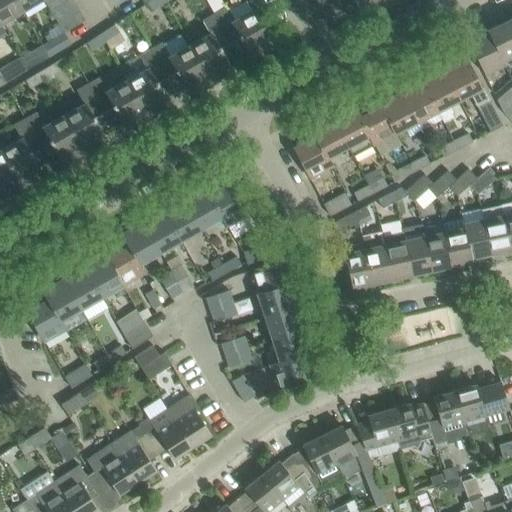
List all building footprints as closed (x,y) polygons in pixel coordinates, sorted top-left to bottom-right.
[(0,0),(0,23),(1,25),(23,13),(15,0),(0,0)] [(15,0),(23,13),(44,0),(45,0),(44,0),(15,0)] [(51,0),(46,3),(52,13),(73,0),(51,0)] [(73,0),(52,13),(58,24),(80,10),(73,0)] [(166,2),(164,0),(151,0),(147,3),(152,11),(166,2)] [(314,0),(324,17),(332,13),(334,17),(348,9),(343,0),(314,0)] [(343,0),(348,9),(356,5),(358,9),(372,1),(371,0),(343,0)] [(225,7),(214,13),(236,53),(246,48),(252,58),(258,55),(237,18),(233,21),(225,7)] [(80,10),(58,24),(64,33),(85,20),(80,10)] [(253,10),(237,18),(258,55),(267,50),(265,48),(272,44),(253,10)] [(210,35),(206,37),(226,73),(231,70),(225,59),(236,53),(214,13),(202,20),(210,35)] [(486,27),(485,27),(504,64),(503,62),(511,57),(511,17),(487,30),(486,27)] [(114,24),(100,34),(105,41),(111,50),(125,41),(114,24)] [(482,32),(467,40),(484,74),(504,64),(485,27),(481,30),(482,32)] [(64,33),(42,46),(44,49),(49,57),(54,54),(71,44),(64,33)] [(100,34),(86,43),(91,50),(105,41),(100,34)] [(206,37),(190,45),(209,78),(215,75),(217,78),(226,73),(206,37)] [(163,43),(151,49),(173,88),(183,83),(189,93),(195,90),(175,54),(170,56),(163,43)] [(190,45),(175,54),(195,90),(204,85),(202,82),(209,78),(190,45)] [(44,49),(22,61),(27,70),(49,57),(44,49)] [(173,88),(151,49),(140,55),(147,69),(143,72),(163,108),(168,105),(162,94),(173,88)] [(465,58),(443,69),(459,100),(470,94),(477,107),(490,100),(483,87),(481,88),(465,58)] [(0,73),(5,83),(27,70),(22,61),(1,74),(0,73)] [(54,64),(40,72),(45,80),(59,72),(54,64)] [(443,69),(422,80),(444,122),(454,117),(448,106),(459,100),(443,69)] [(40,72),(25,81),(30,89),(45,80),(40,72)] [(81,72),(71,78),(77,88),(87,82),(81,72)] [(143,72),(127,80),(145,113),(152,110),(154,113),(163,108),(143,72)] [(99,78),(88,84),(110,123),(120,118),(126,128),(131,125),(111,89),(107,92),(99,78)] [(127,80),(111,89),(131,125),(141,120),(139,117),(145,113),(127,80)] [(422,80),(400,91),(420,130),(441,119),(443,123),(444,122),(422,80)] [(84,105),(80,107),(100,143),(105,140),(99,129),(110,123),(88,84),(76,91),(84,105)] [(511,104),(511,96),(507,90),(501,96),(510,106),(511,104)] [(400,91),(380,102),(396,134),(404,130),(408,137),(420,130),(400,91)] [(501,96),(497,100),(503,113),(510,106),(501,96)] [(380,106),(360,116),(370,136),(375,145),(396,134),(380,102),(379,103),(380,106)] [(354,104),(333,115),(353,155),(374,144),(375,145),(370,136),(360,116),(354,104)] [(80,107),(64,115),(82,148),(89,145),(91,148),(100,143),(80,107)] [(36,113),(25,119),(47,158),(57,152),(63,163),(68,160),(48,124),(44,127),(36,113)] [(496,114),(484,121),(490,132),(491,131),(502,126),(496,114)] [(64,115),(48,124),(68,160),(78,155),(76,152),(82,148),(64,115)] [(310,127),(315,136),(316,135),(328,158),(347,148),(352,156),(353,155),(333,115),(310,127)] [(21,139),(17,142),(37,178),(42,175),(36,164),(47,158),(25,119),(13,125),(21,139)] [(469,134),(454,142),(458,150),(474,142),(469,134)] [(315,136),(294,147),(310,178),(332,166),(328,158),(316,135),(315,136)] [(17,142),(1,150),(19,183),(26,179),(28,183),(37,178),(17,142)] [(439,149),(443,158),(458,150),(454,142),(439,149)] [(1,150),(0,150),(0,186),(5,195),(15,190),(13,187),(19,183),(1,150)] [(426,156),(411,164),(416,172),(430,165),(426,156)] [(397,171),(401,179),(416,172),(411,164),(397,171)] [(476,179),(469,185),(478,195),(498,178),(489,168),(476,179)] [(455,180),(448,187),(456,196),(469,185),(476,179),(468,169),(455,180)] [(446,171),(431,184),(427,188),(428,189),(435,198),(448,187),(455,180),(446,171)] [(425,177),(406,193),(406,194),(408,196),(413,202),(428,189),(427,188),(431,184),(425,177)] [(383,178),(369,186),(373,194),(388,187),(383,178)] [(231,183),(210,195),(228,225),(248,213),(231,183)] [(205,186),(184,198),(202,229),(223,217),(227,225),(228,225),(210,195),(205,186)] [(354,193),(358,202),(373,194),(369,186),(354,193)] [(402,189),(391,194),(396,203),(408,196),(406,194),(406,193),(402,189)] [(345,194),(324,205),(330,217),(351,206),(345,194)] [(391,194),(379,200),(384,209),(396,203),(391,194)] [(184,198),(163,210),(181,241),(202,229),(184,198)] [(511,202),(501,204),(501,205),(503,215),(511,250),(511,249),(511,202)] [(511,250),(503,215),(501,205),(481,209),(483,219),(490,254),(511,250)] [(366,207),(354,214),(358,222),(359,222),(371,215),(366,207)] [(163,210),(142,222),(160,253),(181,241),(163,210)] [(354,214),(334,224),(340,236),(361,226),(359,222),(358,222),(354,214)] [(442,222),(441,222),(451,267),(472,262),(471,258),(464,227),(463,223),(462,218),(442,223),(442,222)] [(483,219),(463,223),(464,227),(471,258),(490,254),(483,219)] [(121,234),(128,246),(143,273),(144,273),(140,264),(160,253),(142,222),(121,234)] [(422,224),(420,224),(423,232),(431,271),(451,267),(441,222),(422,227),(422,224)] [(420,224),(402,228),(412,275),(431,271),(423,232),(420,224)] [(401,232),(383,236),(392,279),(412,275),(402,228),(401,228),(401,232)] [(371,247),(365,248),(372,284),(392,279),(383,236),(382,231),(368,234),(371,247)] [(363,242),(343,247),(351,288),(372,284),(365,248),(364,249),(363,242)] [(128,246),(108,257),(124,285),(143,273),(128,246)] [(243,252),(246,262),(246,265),(269,259),(266,246),(243,252)] [(106,254),(85,266),(102,297),(124,285),(108,257),(106,254)] [(237,257),(221,266),(225,273),(241,265),(237,257)] [(283,260),(250,270),(257,294),(290,283),(283,260)] [(85,266),(64,278),(81,309),(102,297),(85,266)] [(181,266),(170,272),(182,293),(193,287),(181,266)] [(207,274),(211,280),(212,281),(225,273),(221,266),(207,274)] [(170,272),(160,278),(171,299),(182,293),(170,272)] [(42,290),(47,299),(65,330),(66,329),(61,321),(81,309),(64,278),(42,290)] [(290,283),(257,294),(265,317),(298,306),(290,283)] [(161,305),(153,290),(145,294),(153,309),(161,305)] [(228,291),(206,299),(209,309),(231,302),(228,291)] [(47,299),(27,311),(44,341),(65,330),(47,299)] [(231,302),(209,309),(213,322),(236,315),(231,302)] [(298,306),(265,317),(272,340),(306,329),(298,306)] [(135,309),(114,321),(125,338),(131,348),(132,349),(149,339),(153,336),(152,335),(146,325),(142,320),(138,313),(135,309)] [(270,365),(270,366),(303,355),(313,352),(306,329),(272,340),(279,362),(270,365)] [(243,337),(221,345),(224,354),(246,348),(243,337)] [(121,346),(108,355),(112,362),(126,353),(121,346)] [(160,357),(154,347),(135,358),(141,369),(148,379),(166,367),(160,357)] [(246,348),(224,354),(228,368),(250,360),(246,348)] [(94,364),(98,370),(98,371),(112,362),(108,355),(94,364)] [(303,355),(270,366),(278,389),(311,378),(303,355)] [(84,364),(64,377),(71,388),(91,375),(84,364)] [(242,375),(231,381),(243,402),(254,396),(242,375)] [(476,384),(454,390),(463,421),(466,434),(488,427),(487,424),(485,416),(506,410),(500,390),(479,396),(476,384)] [(80,393),(85,402),(97,395),(92,386),(80,393)] [(0,392),(0,406),(18,400),(13,387),(0,392)] [(422,404),(431,437),(433,443),(444,440),(445,443),(465,438),(464,434),(466,434),(463,421),(454,390),(433,396),(434,400),(422,404)] [(79,393),(61,404),(67,415),(86,403),(79,393)] [(187,398),(168,411),(191,447),(211,434),(187,398)] [(410,403),(388,409),(400,449),(412,445),(416,448),(419,441),(431,437),(422,404),(411,407),(410,403)] [(400,449),(388,409),(367,415),(368,421),(356,424),(369,457),(379,454),(379,455),(400,449)] [(147,416),(137,423),(158,454),(167,448),(173,458),(191,447),(168,411),(151,422),(147,416)] [(62,430),(67,438),(79,430),(73,421),(61,429),(62,430)] [(130,429),(111,441),(137,481),(155,470),(149,460),(158,454),(137,423),(138,425),(131,430),(130,429)] [(341,425),(321,435),(341,475),(342,478),(361,469),(363,474),(374,470),(369,457),(356,424),(344,430),(341,425)] [(44,427),(26,438),(33,449),(51,437),(44,427)] [(62,430),(51,437),(58,448),(68,441),(67,438),(62,430)] [(303,448),(292,454),(316,491),(324,487),(322,484),(341,475),(321,435),(301,445),(303,448)] [(26,438),(17,444),(24,454),(33,449),(26,438)] [(504,457),(511,455),(511,440),(501,442),(504,457)] [(111,441),(86,458),(95,472),(101,468),(118,494),(137,481),(111,441)] [(278,460),(261,475),(282,500),(289,509),(304,495),(307,498),(316,491),(292,454),(281,463),(278,460)] [(78,463),(53,480),(73,511),(90,511),(97,508),(91,498),(98,493),(78,463)] [(442,469),(445,481),(458,477),(455,465),(442,469)] [(429,477),(432,486),(443,483),(440,473),(429,477)] [(246,491),(237,498),(248,511),(266,511),(282,500),(261,475),(244,488),(246,491)] [(509,511),(505,500),(490,506),(488,500),(484,502),(474,476),(461,481),(468,501),(472,511),(509,511)] [(34,493),(26,499),(34,511),(73,511),(53,480),(34,492),(34,493)] [(392,487),(383,490),(388,503),(397,500),(392,487)] [(225,504),(215,511),(248,511),(237,498),(227,506),(225,504)] [(13,511),(34,511),(26,499),(11,508),(13,511)] [(354,500),(331,509),(331,511),(349,511),(357,509),(354,500)] [(472,511),(468,501),(463,503),(465,509),(458,511),(472,511)]
